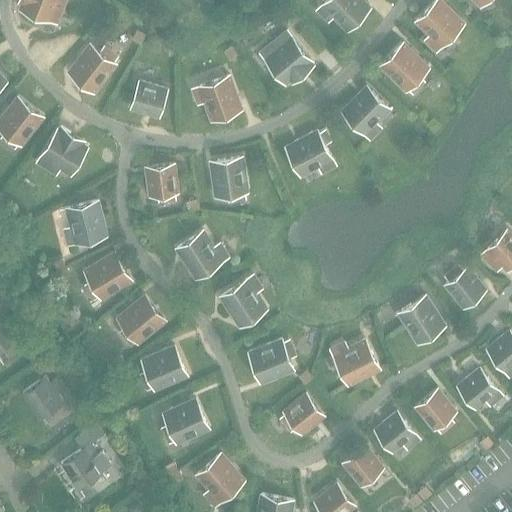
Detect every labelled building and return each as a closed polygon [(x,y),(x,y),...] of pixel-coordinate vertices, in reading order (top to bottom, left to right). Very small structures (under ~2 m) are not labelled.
[(61,9),(64,0),(22,0),(20,7),(50,18),(54,7),(61,9)] [(324,0),(321,4),(346,28),(369,5),(363,0),(324,0)] [(422,38),(434,50),(463,21),(441,0),(434,0),(415,20),(428,33),(422,38)] [(131,37),(140,42),(145,33),(136,28),(131,37)] [(301,68),(303,70),(312,63),(310,60),(311,59),(285,29),(269,43),(273,49),(264,57),(285,81),(301,68)] [(380,64),(405,89),(427,66),(402,41),(380,64)] [(68,70),(93,90),(115,62),(89,42),(68,70)] [(223,50),(229,58),(237,53),(231,45),(223,50)] [(198,85),(211,118),(241,106),(229,74),(198,85)] [(131,106),(158,114),(166,87),(139,79),(131,106)] [(341,109),(364,132),(389,107),(366,84),(341,109)] [(0,116),(0,126),(21,142),(43,115),(17,95),(0,116)] [(68,134),(70,131),(60,125),(58,128),(58,127),(37,161),(55,172),(59,166),(69,172),(86,145),(68,134)] [(324,143),(332,139),(326,127),(318,131),(317,128),(285,145),(301,173),(332,157),(324,143)] [(210,159),(215,194),(247,189),(242,155),(210,159)] [(159,201),(177,199),(176,190),(177,190),(174,162),(145,165),(149,193),(158,192),(159,201)] [(186,200),(188,209),(198,207),(195,197),(186,200)] [(97,199),(66,206),(74,240),(106,233),(97,199)] [(486,248),(505,268),(511,261),(511,234),(506,228),(486,248)] [(176,246),(195,276),(222,258),(203,229),(176,246)] [(84,268),(101,296),(131,278),(114,250),(84,268)] [(56,269),(65,264),(61,256),(52,260),(56,269)] [(65,264),(56,269),(61,278),(69,273),(65,264)] [(444,283),(462,305),(484,287),(466,265),(444,283)] [(220,295),(239,324),(266,306),(247,277),(220,295)] [(117,315),(138,340),(165,318),(144,293),(117,315)] [(398,311),(417,341),(444,323),(425,293),(398,311)] [(15,307),(24,319),(33,313),(24,301),(15,307)] [(0,347),(17,336),(0,312),(0,347)] [(486,347),(504,369),(511,362),(511,333),(508,329),(486,347)] [(248,350),(260,380),(293,368),(281,338),(248,350)] [(333,353),(348,382),(379,367),(365,338),(333,353)] [(141,358),(154,387),(187,373),(174,344),(141,358)] [(117,366),(125,360),(119,352),(111,358),(117,366)] [(125,360),(117,366),(123,374),(131,368),(125,360)] [(457,384),(475,406),(497,388),(479,366),(457,384)] [(306,368),(298,374),(304,382),(312,376),(306,368)] [(22,391),(41,417),(63,401),(45,375),(22,391)] [(415,405),(433,427),(455,409),(437,387),(415,405)] [(283,409),(301,431),(323,414),(305,391),(283,409)] [(163,411),(176,441),(208,426),(195,397),(163,411)] [(374,427),(392,449),(414,431),(396,409),(374,427)] [(479,440),(485,448),(493,442),(487,434),(479,440)] [(79,488),(102,472),(99,468),(109,461),(99,447),(97,449),(90,440),(60,462),(79,488)] [(342,461),(360,483),(382,465),(364,443),(342,461)] [(196,473),(219,499),(243,478),(220,451),(196,473)] [(170,473),(178,468),(172,459),(164,465),(170,473)] [(178,468),(170,473),(176,482),(184,476),(178,468)] [(314,499),(324,511),(343,511),(354,503),(336,481),(314,499)] [(415,492),(422,499),(429,493),(423,486),(415,492)] [(414,506),(422,499),(415,492),(408,498),(414,506)] [(257,511),(290,511),(293,499),(261,493),(257,511)]
